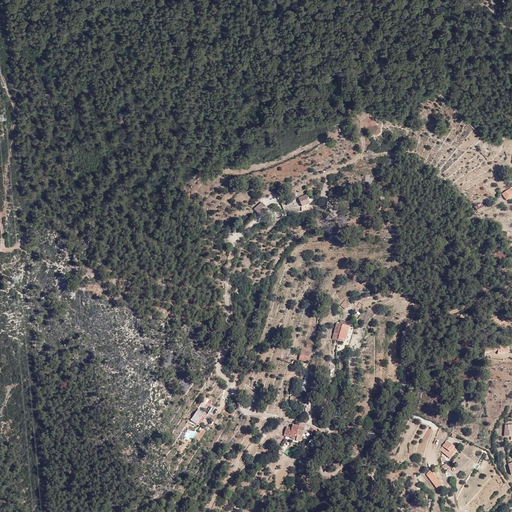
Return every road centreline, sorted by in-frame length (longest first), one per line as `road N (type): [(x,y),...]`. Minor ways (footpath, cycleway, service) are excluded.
road 1 (track): [(186,511),(250,427),(253,415),(238,401),(236,382),(275,264),(290,241),(323,222),(331,176),(362,147),(359,126)]
road 2 (track): [(369,476),(402,394),(408,326),(511,288)]
road 3 (residential): [(403,511),(358,464),(323,472),(325,432),(309,422)]
road 4 (track): [(236,382),(221,375),(219,363),(237,245)]
